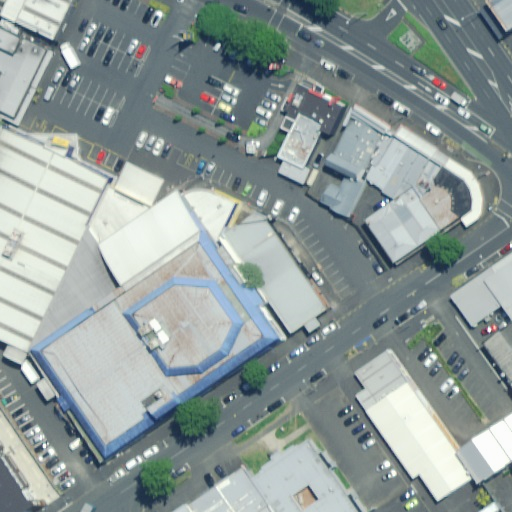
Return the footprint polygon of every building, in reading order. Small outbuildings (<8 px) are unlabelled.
[(73,0),(8,0),(0,15),(0,20),(49,47),(73,0)] [(511,0),(495,0),(490,4),(509,31),(511,28),(511,0)] [(46,52),(0,28),(0,115),(12,121),(46,52)] [(340,101),(298,83),(278,127),(287,131),(277,154),(300,164),(315,131),(325,135),(340,101)] [(408,145),(351,108),(324,161),(356,178),(378,192),(408,145)] [(104,187),(0,136),(0,333),(26,346),(104,187)] [(425,156),(408,145),(378,192),(388,199),(406,185),(425,156)] [(425,156),(406,185),(439,233),(468,213),(470,200),(465,187),(458,178),(425,156)] [(332,181),(326,179),(318,198),(327,202),(325,207),(343,214),(358,182),(336,173),(332,181)] [(388,199),(361,219),(391,265),(439,233),(406,185),(388,199)] [(29,354),(104,466),(282,338),(179,196),(148,216),(108,191),(89,230),(105,256),(64,287),(29,354)] [(325,306),(259,210),(224,234),(289,330),(325,306)] [(506,304),(511,312),(511,262),(489,278),(506,304)] [(506,304),(489,278),(457,299),(474,325),(506,304)] [(511,379),(511,324),(486,342),(511,379)] [(360,371),(371,388),(359,395),(417,480),(424,475),(441,499),(477,475),(461,451),(392,350),(360,371)] [(511,415),(461,451),(477,475),(483,484),(511,464),(511,415)] [(359,511),(306,432),(247,472),(269,505),(273,511),(359,511)] [(0,495),(11,511),(36,511),(46,506),(0,434),(0,495)] [(257,511),(269,505),(247,472),(242,464),(168,511),(257,511)]
